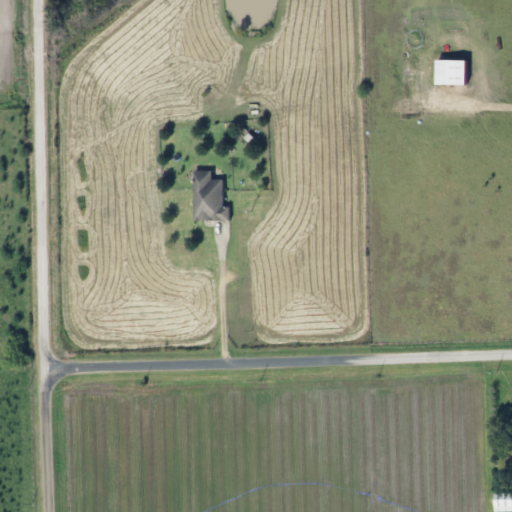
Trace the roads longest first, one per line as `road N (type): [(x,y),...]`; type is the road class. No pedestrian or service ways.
road 1 (residential): [(52,511),(41,0)]
road 2 (residential): [(49,369),(511,355)]
